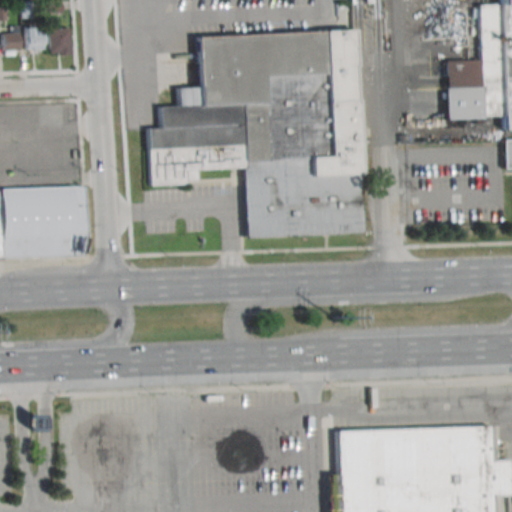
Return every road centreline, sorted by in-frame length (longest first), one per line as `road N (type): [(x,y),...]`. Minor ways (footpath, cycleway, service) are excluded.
road 1 (trunk): [(494,275),(444,296),(253,303),(233,324),(251,356)]
road 2 (residential): [(108,289),(93,0)]
road 3 (trunk): [(282,355),(331,333),(510,326),(511,274)]
road 4 (residential): [(389,278),(384,0)]
road 5 (trunk): [(305,281),(108,289)]
road 6 (trunk): [(101,362),(272,355)]
road 7 (trunk): [(438,276),(305,281)]
